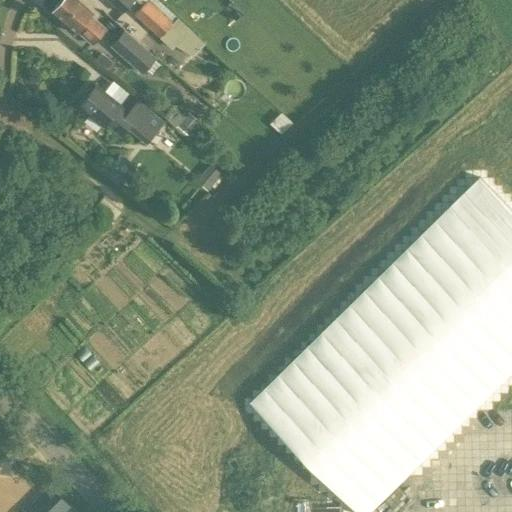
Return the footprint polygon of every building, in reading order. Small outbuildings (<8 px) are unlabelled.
[(105,28),(89,14),(91,12),(77,0),(60,0),(50,11),(73,32),(75,30),(91,45),(105,28)] [(107,0),(120,13),(132,0),(135,0),(140,4),(143,0),(107,0)] [(205,43),(157,0),(147,0),(147,1),(145,0),(133,14),(159,38),(158,38),(168,46),(179,34),(197,51),(205,43)] [(154,57),(123,30),(109,46),(140,73),(154,57)] [(126,113),(117,106),(119,104),(95,84),(77,106),(102,125),(103,123),(120,137),(127,129),(146,144),(164,121),(137,99),(126,113)] [(175,128),(185,137),(198,121),(188,112),(175,128)] [(511,200),(487,174),(252,397),(361,511),(367,511),(470,414),(449,393),(467,375),(474,368),(480,373),(490,363),(496,369),(500,366),(510,377),(511,374),(511,200)] [(44,511),(64,511),(70,506),(60,496),(44,511)]
